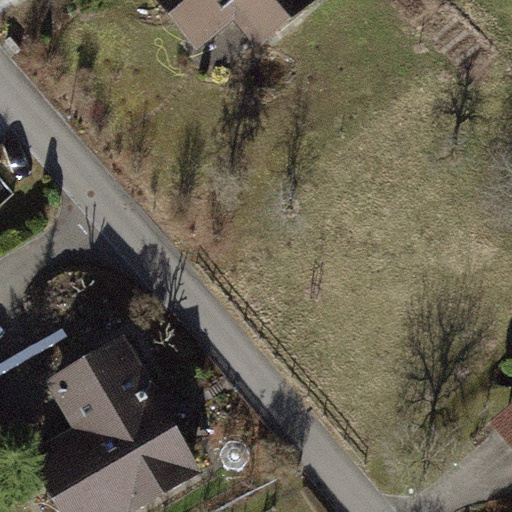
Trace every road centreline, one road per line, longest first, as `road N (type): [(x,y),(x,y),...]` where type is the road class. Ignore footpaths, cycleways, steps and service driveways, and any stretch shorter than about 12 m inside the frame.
road 1 (residential): [(98,200),(368,511)]
road 2 (residential): [(0,85),(98,200)]
